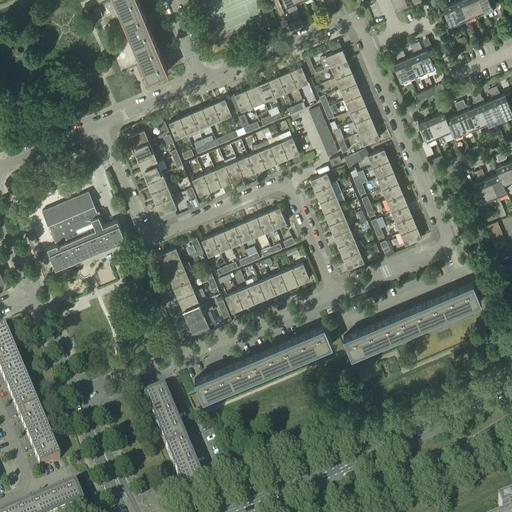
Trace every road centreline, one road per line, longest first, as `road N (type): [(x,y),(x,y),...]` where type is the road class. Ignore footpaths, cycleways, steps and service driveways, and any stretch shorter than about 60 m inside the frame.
road 1 (residential): [(365,47),(449,247),(330,295)]
road 2 (secondary): [(511,390),(252,511)]
road 3 (residential): [(330,295),(80,400)]
road 4 (residential): [(285,184),(147,237),(101,125)]
road 5 (secondary): [(305,511),(511,425)]
road 6 (residential): [(198,83),(355,21),(365,47)]
road 7 (residential): [(393,36),(431,22),(454,75),(511,51)]
road 8 (residential): [(125,511),(80,400)]
